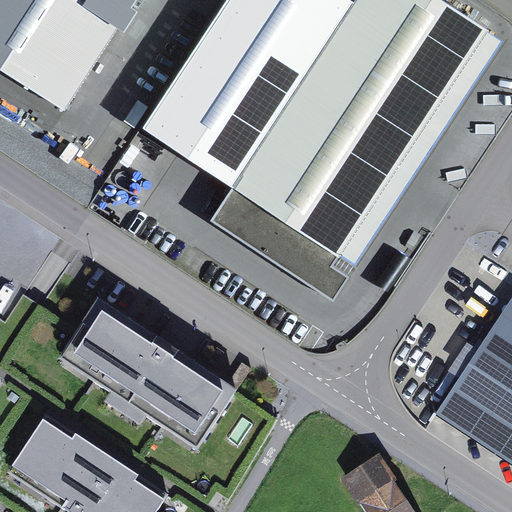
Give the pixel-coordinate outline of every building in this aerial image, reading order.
[(0,0),(0,68),(64,110),(134,0),(0,0)] [(334,253),(338,256),(339,255),(487,31),(488,29),(442,0),(355,0),(234,185),(211,220),(333,301),(349,276),(327,262),(334,253)] [(333,0),(218,174),(234,185),(355,0),(333,0)] [(339,255),(355,265),(503,41),(487,31),(339,255)] [(511,324),(511,300),(501,317),(511,324)] [(203,443),(236,393),(177,353),(158,341),(98,302),(65,352),(99,374),(93,383),(111,395),(146,417),(163,429),(169,420),(203,443)] [(511,465),(511,324),(501,317),(478,352),(459,380),(436,415),(511,465)] [(164,331),(158,341),(177,353),(183,344),(164,331)] [(447,372),(459,380),(478,352),(466,344),(447,372)] [(93,383),(99,374),(65,352),(59,361),(93,383)] [(228,384),(237,390),(251,370),(242,364),(228,384)] [(140,426),(146,417),(111,395),(105,403),(140,426)] [(157,511),(168,496),(111,459),(106,468),(97,462),(103,454),(46,417),(14,465),(48,488),(43,497),(65,511),(157,511)] [(197,451),(203,443),(169,420),(163,429),(197,451)] [(97,462),(106,468),(111,459),(103,454),(97,462)] [(346,480),(367,511),(411,511),(377,460),(346,480)] [(43,497),(48,488),(14,465),(8,474),(43,497)]
